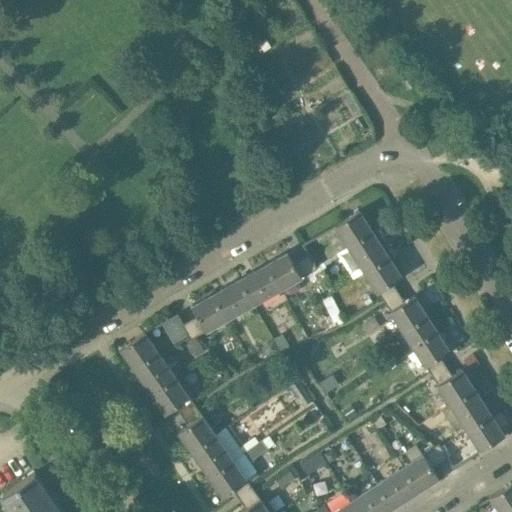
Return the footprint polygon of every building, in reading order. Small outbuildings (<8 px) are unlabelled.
[(270,132),(284,126),(280,117),(266,122),(270,132)] [(359,209),(335,225),(348,245),(372,229),(359,209)] [(372,229),(348,245),(365,271),(389,255),(388,253),(374,231),(372,229)] [(294,261),(288,251),(267,263),(281,288),(302,277),(294,261)] [(301,257),(309,273),(317,269),(308,253),(301,257)] [(389,255),(365,271),(382,297),(383,298),(397,288),(396,287),(392,281),(402,275),(389,255)] [(281,288),(267,263),(240,277),(255,303),(281,288)] [(314,273),(322,287),(332,281),(324,267),(314,273)] [(255,303),(240,277),(213,292),(228,318),(255,303)] [(228,318),(213,292),(192,304),(198,315),(207,330),(228,318)] [(399,292),(385,302),(386,303),(402,327),(403,329),(427,313),(426,312),(414,293),(404,299),(401,294),(399,292)] [(427,313),(403,329),(413,344),(437,329),(427,313)] [(380,325),(373,315),(361,323),(368,333),(380,325)] [(191,319),(183,324),(191,338),(199,334),(191,319)] [(437,329),(413,344),(414,346),(431,372),(445,362),(444,361),(441,355),(450,349),(438,330),(437,329)] [(134,368),(158,351),(144,331),(120,347),(134,368)] [(274,337),(280,350),(289,346),(283,333),(274,337)] [(279,350),(273,338),(268,341),(265,349),(268,356),(279,350)] [(191,345),(196,354),(204,350),(199,341),(191,345)] [(152,394),(176,377),(158,351),(134,368),(152,394)] [(448,367),(434,376),(436,379),(451,403),(475,388),(462,367),(453,374),(449,368),(448,367)] [(339,383),(332,374),(321,381),(328,390),(339,383)] [(176,377),(152,394),(165,413),(175,406),(178,410),(180,413),(195,403),(193,401),(176,377)] [(299,396),(305,405),(312,399),(299,380),(289,387),(297,398),(299,396)] [(475,388),(451,403),(453,405),(467,427),(468,429),(492,413),(491,411),(477,389),(475,388)] [(347,417),(356,412),(350,404),(342,409),(347,417)] [(187,423),(178,430),(192,451),(216,434),(198,407),(197,406),(182,417),(184,419),(187,423)] [(492,413),(468,429),(481,449),(505,433),(492,413)] [(378,427),(385,423),(380,415),(373,419),(378,427)] [(216,434),(192,451),(208,475),(233,458),(241,453),(246,461),(264,448),(259,440),(243,451),(226,427),(216,434)] [(431,447),(440,461),(448,456),(439,442),(431,447)] [(411,460),(400,467),(416,491),(439,476),(432,466),(440,461),(431,447),(422,453),(416,443),(405,450),(411,460)] [(324,453),(329,462),(335,459),(336,452),(333,447),(324,453)] [(327,462),(319,450),(300,461),(308,474),(327,462)] [(233,458),(208,475),(223,495),(232,488),(236,494),(237,495),(252,485),(251,484),(247,478),(233,458)] [(392,506),(416,491),(400,467),(377,482),(392,506)] [(65,511),(36,468),(3,490),(18,511),(65,511)] [(276,479),(281,487),(295,477),(290,470),(276,479)] [(511,481),(491,495),(501,511),(507,511),(511,509),(511,481)] [(354,497),(363,511),(383,511),(392,506),(377,482),(354,497)] [(245,506),(236,511),(270,511),(259,496),(255,491),(255,489),(240,499),(241,500),(245,506)] [(317,511),(363,511),(354,497),(330,511),(329,511),(324,503),(316,509),(317,511)]
